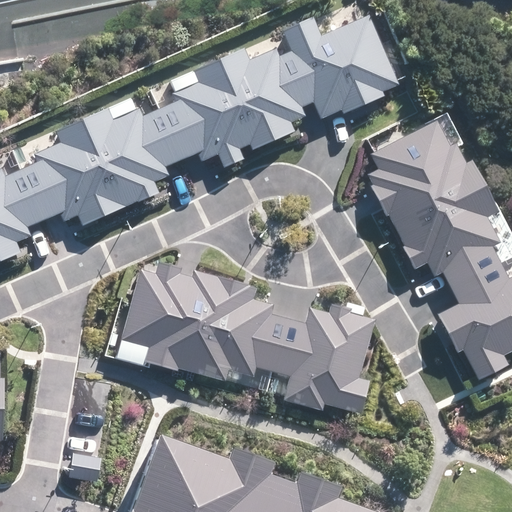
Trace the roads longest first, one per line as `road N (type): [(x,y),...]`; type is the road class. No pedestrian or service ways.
road 1 (residential): [(70,268),(34,499)]
road 2 (residential): [(210,207),(278,175),(308,181),(356,253)]
road 3 (residential): [(210,207),(238,240),(269,258),(328,264),(356,253)]
road 4 (residential): [(70,268),(210,207)]
road 5 (residential): [(356,253),(416,365)]
